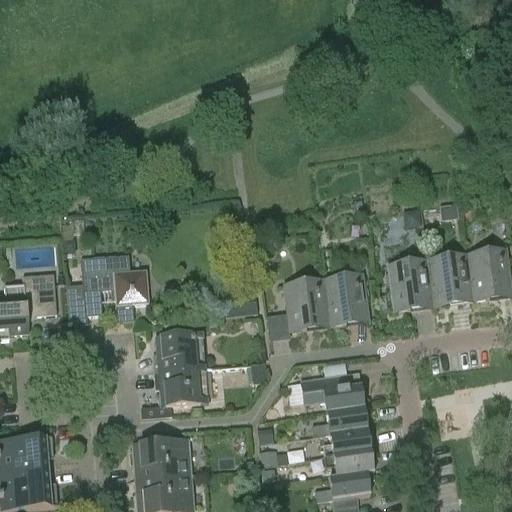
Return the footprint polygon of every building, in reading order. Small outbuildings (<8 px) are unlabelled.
[(506,255),(465,260),(471,305),(511,300),(506,255)] [(133,325),(132,309),(148,308),(145,274),(129,276),(128,260),(79,263),(84,321),(101,320),(99,296),(113,295),(116,327),(133,325)] [(465,260),(426,265),(432,311),(471,305),(465,260)] [(391,316),(432,311),(426,265),(385,271),(391,316)] [(0,344),(8,344),(8,340),(27,338),(26,321),(56,319),(53,279),(21,281),(22,289),(3,291),(4,300),(0,300),(0,344)] [(362,280),(322,285),(328,330),(368,325),(362,280)] [(328,330),(322,285),(282,290),(288,336),(328,330)] [(153,364),(154,377),(204,373),(201,341),(193,342),(193,339),(155,342),(156,363),(153,364)] [(204,373),(154,377),(155,391),(158,390),(160,411),(199,408),(198,405),(206,404),(204,373)] [(323,406),(325,418),(369,411),(368,403),(361,404),(358,378),(300,386),(302,403),(307,403),(308,409),(323,406)] [(311,431),(312,441),(366,433),(364,420),(370,419),(369,411),(325,418),(326,429),(311,431)] [(0,445),(0,480),(47,476),(44,443),(50,442),(50,441),(47,441),(46,432),(28,433),(28,443),(0,445)] [(368,447),(366,433),(312,441),(313,442),(328,439),(330,450),(322,451),(323,462),(375,454),(374,446),(368,447)] [(134,485),(189,481),(187,449),(165,451),(165,447),(132,449),(134,472),(133,472),(134,485)] [(328,482),(328,483),(372,476),(370,463),(376,462),(375,454),(323,462),(325,472),(333,471),(334,481),(328,482)] [(49,500),(47,476),(0,480),(0,511),(40,511),(56,511),(55,499),(49,500)] [(372,477),(372,476),(328,483),(329,494),(314,496),(315,507),(331,505),(331,511),(357,511),(356,501),(369,499),(366,485),(373,484),(372,477)] [(191,511),(189,481),(134,485),(135,499),(136,499),(137,511),(191,511)]
